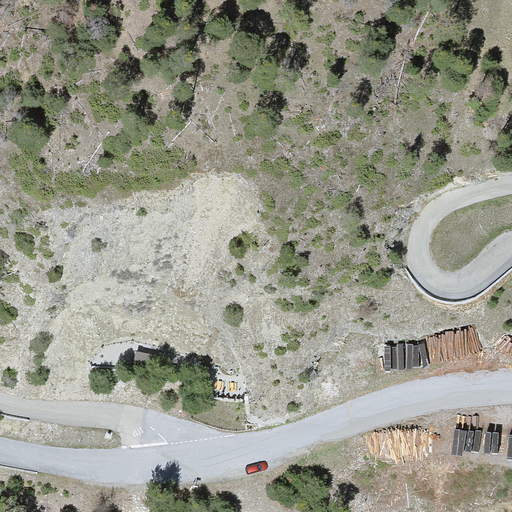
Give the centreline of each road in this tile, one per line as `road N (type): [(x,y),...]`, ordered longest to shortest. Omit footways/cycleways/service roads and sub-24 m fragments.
road 1 (tertiary): [(179,461),(264,445),(410,399),(511,384)]
road 2 (unclassified): [(511,249),(451,286),(426,275),(417,250),(424,222),(442,204),(511,185)]
road 3 (tertiary): [(179,461),(151,427),(131,419),(0,403)]
road 4 (tertiary): [(0,450),(91,464),(179,461)]
